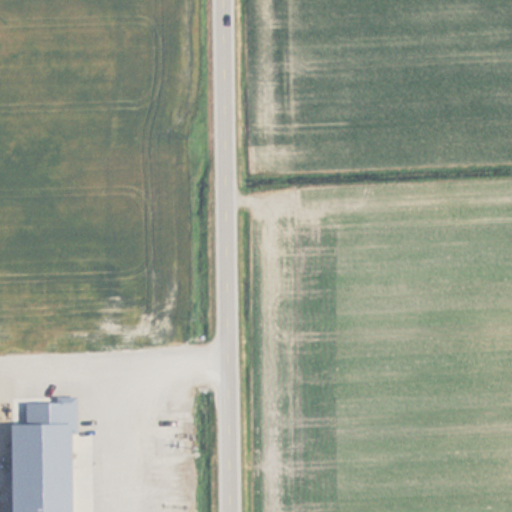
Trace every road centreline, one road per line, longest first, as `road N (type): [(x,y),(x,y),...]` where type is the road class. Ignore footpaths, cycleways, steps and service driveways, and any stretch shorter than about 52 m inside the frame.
road 1 (residential): [(229,511),(226,0)]
road 2 (track): [(0,359),(227,349)]
